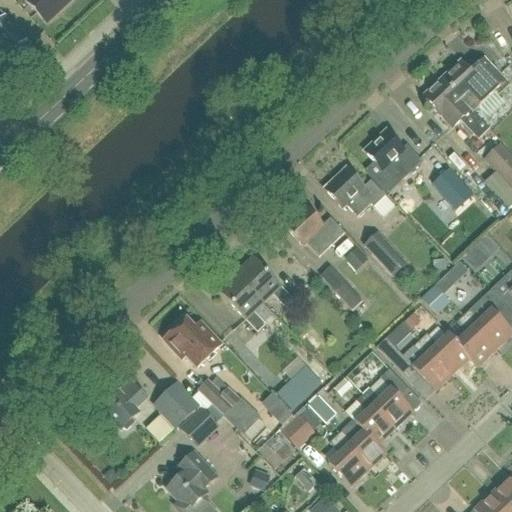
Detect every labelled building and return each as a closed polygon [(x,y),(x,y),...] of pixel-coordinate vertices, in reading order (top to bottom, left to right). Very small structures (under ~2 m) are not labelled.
[(47,26),(74,0),(27,0),(25,2),(47,26)] [(19,52),(27,44),(0,15),(0,49),(9,60),(12,58),(14,60),(21,53),(19,52)] [(461,103),(460,104),(473,117),(474,116),(496,96),(499,100),(509,90),(493,72),(484,62),(470,75),(461,65),(442,83),(461,103)] [(442,83),(423,101),(442,121),(453,132),(461,124),(475,139),(477,137),(481,141),(490,133),(474,116),(473,117),(460,104),(461,103),(442,83)] [(386,135),(364,155),(374,166),(365,174),(387,198),(421,165),(407,150),(403,154),(386,135)] [(511,195),(511,161),(499,148),(482,164),(494,176),(511,195)] [(364,191),(346,172),(323,193),(342,213),(346,209),(357,221),(371,207),(373,210),(385,200),(370,185),(364,191)] [(448,175),(432,189),(455,214),(471,200),(448,175)] [(409,217),(424,233),(435,222),(420,207),(409,217)] [(323,229),(306,210),(284,230),(303,250),(306,247),(318,261),(344,237),(330,222),(323,229)] [(392,281),(406,268),(377,236),(362,250),(392,281)] [(487,240),(476,251),(489,265),(501,254),(487,240)] [(367,263),(359,254),(347,265),(355,274),(367,263)] [(235,278),(263,307),(272,298),(284,311),(292,303),(280,291),(281,290),(253,261),(235,278)] [(452,275),(437,290),(445,298),(470,275),(461,266),(452,275)] [(511,293),(510,296),(503,302),(511,311),(511,310),(511,273),(511,275),(511,276),(511,293)] [(254,316),(263,307),(235,278),(217,295),(245,324),(246,323),(258,336),(265,328),(254,316)] [(351,314),(361,305),(342,285),(332,294),(351,314)] [(430,314),(443,302),(433,291),(420,303),(430,314)] [(463,320),(496,354),(511,339),(511,335),(491,313),(480,324),(470,313),(463,320)] [(413,319),(405,326),(411,332),(419,324),(413,319)] [(478,371),(496,354),(463,320),(457,326),(467,336),(456,346),(456,347),(470,362),(478,371)] [(194,333),(186,323),(179,329),(175,329),(170,333),(170,338),(163,344),(182,364),(185,361),(196,372),(221,349),(200,327),(194,333)] [(456,347),(456,346),(448,338),(437,348),(427,338),(420,344),(453,378),(470,362),(456,347)] [(453,378),(420,344),(402,361),(393,351),(385,342),(376,351),(393,369),(412,389),(421,381),(435,395),(453,378)] [(307,370),(277,397),(294,414),(323,387),(307,370)] [(362,398),(395,433),(413,416),(400,401),(408,393),(389,373),(380,381),(390,392),(379,403),(369,392),(362,398)] [(221,397),(208,384),(198,394),(212,408),(224,419),(240,404),(227,391),(221,397)] [(335,393),(342,400),(351,391),(344,384),(335,393)] [(147,402),(134,388),(123,399),(119,395),(116,397),(112,396),(101,406),(103,410),(100,413),(120,435),(139,416),(136,413),(147,402)] [(175,432),(198,410),(190,402),(177,388),(154,410),(175,432)] [(198,394),(190,402),(198,410),(201,413),(204,416),(212,408),(198,394)] [(378,449),(395,433),(362,398),(356,404),(366,415),(355,425),(363,434),(378,449)] [(318,400),(308,410),(326,428),(336,418),(318,400)] [(240,404),(224,419),(244,438),(261,420),(242,401),(240,404)] [(277,402),(267,412),(283,429),(293,419),(277,402)] [(322,428),(305,410),(297,419),(314,436),(322,428)] [(197,450),(218,431),(204,416),(201,413),(180,432),(197,450)] [(297,453),(314,436),(297,419),(279,435),(297,453)] [(353,424),(336,440),(368,474),(386,457),(378,449),(363,434),(355,425),(353,424)] [(350,491),(368,474),(336,440),(329,446),(339,456),(328,467),(350,491)] [(203,511),(209,507),(203,500),(208,496),(204,492),(216,481),(194,456),(180,469),(185,475),(166,493),(178,505),(175,507),(175,511),(203,511)] [(303,473),(294,481),(308,496),(317,487),(303,473)] [(258,475),(252,491),(263,495),(269,480),(258,475)] [(511,511),(511,481),(509,479),(492,496),(507,511),(511,511)] [(507,511),(492,496),(474,511),(507,511)]
